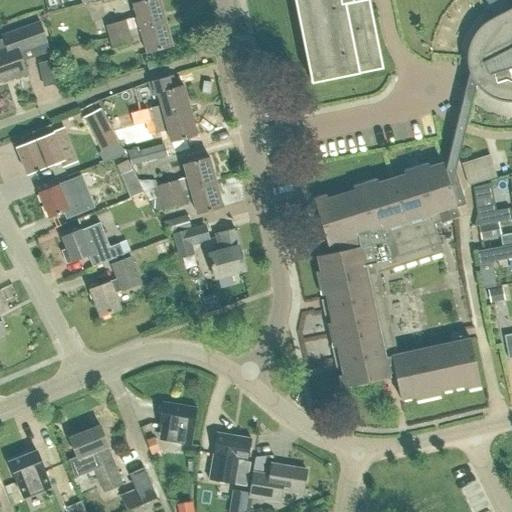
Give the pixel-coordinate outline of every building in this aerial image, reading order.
[(96,39),(166,22),(159,0),(148,0),(133,4),(137,17),(93,29),(96,39)] [(383,68),(369,0),(294,0),(311,83),(383,68)] [(486,23),(483,26),(479,29),(476,32),(474,36),(472,40),(470,44),(468,48),(468,53),(467,57),(467,62),(466,62),(467,66),(468,66),(475,85),(477,88),(478,88),(481,91),(484,94),(488,96),(492,99),(496,100),(501,102),(505,102),(510,103),(511,102),(511,9),(490,21),(486,23)] [(3,40),(0,41),(0,81),(10,77),(11,80),(26,74),(19,52),(47,42),(40,22),(2,36),(3,40)] [(166,22),(96,39),(92,40),(96,52),(143,39),(147,54),(172,47),(166,22)] [(153,97),(158,95),(161,105),(129,114),(133,127),(191,112),(184,86),(176,88),(173,77),(149,83),(153,97)] [(100,109),(85,117),(102,151),(117,143),(100,109)] [(191,112),(133,127),(135,137),(167,129),(171,143),(198,136),(191,112)] [(47,168),(65,160),(51,125),(33,132),(36,140),(16,148),(27,176),(47,168)] [(127,150),(131,165),(167,156),(164,143),(138,149),(137,147),(127,150)] [(501,175),(510,173),(504,143),(495,145),(501,175)] [(489,155),(462,164),(468,185),(496,176),(489,155)] [(147,201),(150,200),(216,183),(209,158),(184,165),(187,177),(156,185),(153,180),(137,179),(137,180),(138,181),(147,201)] [(444,169),(442,163),(428,168),(427,165),(314,200),(332,253),(318,256),(321,271),(318,272),(320,282),(343,387),(389,377),(388,373),(395,371),(401,398),(415,395),(416,399),(480,385),(470,338),(396,354),(379,272),(443,252),(435,224),(460,216),(457,206),(465,203),(458,180),(449,183),(444,169)] [(94,187),(89,175),(59,186),(58,185),(39,193),(49,218),(68,211),(64,199),(94,187)] [(131,197),(143,192),(138,181),(137,180),(126,184),(131,197)] [(223,208),(216,183),(150,200),(153,212),(194,202),(197,215),(223,208)] [(511,211),(510,212),(509,209),(495,211),(497,223),(511,219),(511,211)] [(167,234),(191,227),(187,214),(163,221),(167,234)] [(72,263),(72,264),(89,257),(93,267),(125,254),(120,243),(110,247),(100,222),(62,238),(67,250),(62,252),(67,265),(72,263)] [(480,239),(500,236),(497,223),(478,226),(480,239)] [(204,225),(186,230),(189,243),(208,239),(204,225)] [(244,269),(237,247),(241,246),(235,228),(215,234),(220,252),(210,255),(217,278),(244,269)] [(502,247),(511,245),(511,233),(500,236),(502,247)] [(511,245),(502,247),(504,258),(511,256),(511,245)] [(111,264),(117,279),(90,290),(100,318),(121,310),(115,294),(142,284),(132,256),(111,264)] [(487,290),(490,303),(505,300),(502,287),(487,290)] [(372,397),(385,426),(405,417),(392,389),(372,397)] [(159,440),(169,441),(191,444),(196,407),(162,402),(158,425),(161,426),(159,440)] [(124,485),(100,427),(69,439),(77,459),(90,454),(95,468),(94,468),(104,493),(124,485)] [(216,434),(213,456),(209,479),(235,483),(238,461),(247,462),(251,439),(216,434)] [(146,440),(151,453),(159,450),(154,437),(146,440)] [(37,452),(9,463),(24,499),(25,498),(24,495),(38,489),(40,492),(51,488),(45,472),(37,452)] [(279,502),(281,490),(302,493),(306,470),(271,464),(270,476),(252,473),(248,497),(279,502)] [(144,468),(129,474),(142,504),(157,497),(144,468)] [(511,473),(509,468),(500,473),(511,492),(511,490),(511,473)] [(245,511),(248,494),(231,491),(228,511),(245,511)] [(69,511),(84,511),(81,502),(67,508),(69,511)]
